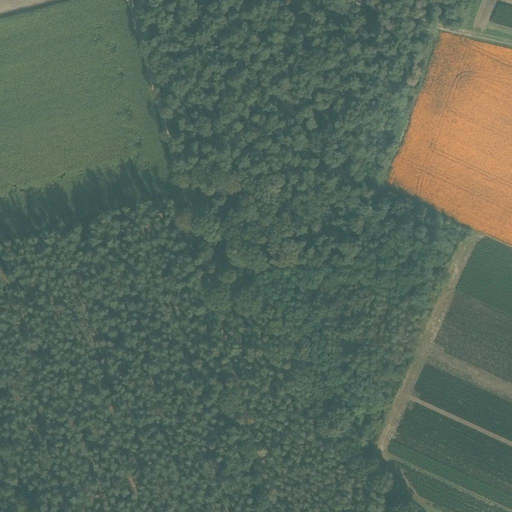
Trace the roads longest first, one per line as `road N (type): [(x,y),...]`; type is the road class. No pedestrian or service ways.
road 1 (track): [(397,511),(194,203),(134,0)]
road 2 (track): [(204,218),(274,511)]
road 3 (track): [(511,45),(346,0)]
